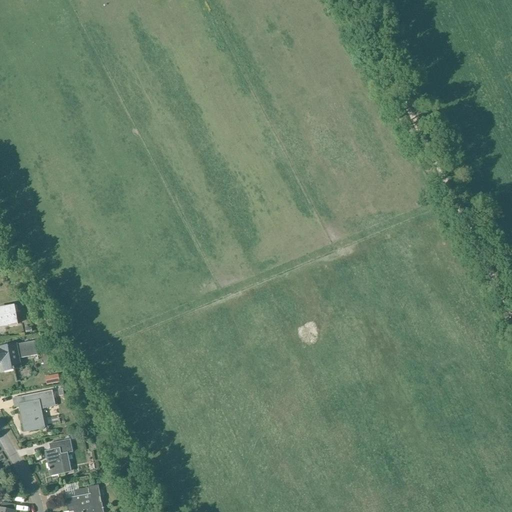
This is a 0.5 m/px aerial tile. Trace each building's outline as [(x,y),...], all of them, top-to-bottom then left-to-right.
[(6,310),(0,310),(0,327),(18,325),(14,305),(6,307),(6,310)] [(35,342),(0,348),(0,363),(3,363),(4,371),(20,368),(19,359),(38,356),(35,342)] [(26,405),(23,406),(24,411),(21,411),(22,414),(21,416),(21,417),(22,419),(23,420),(25,432),(43,428),(39,408),(55,405),(53,391),(24,397),(26,405)] [(50,450),(45,451),(50,475),(65,472),(71,471),(68,453),(72,452),(70,440),(49,444),(50,450)] [(88,488),(73,491),(75,497),(65,499),(68,511),(71,511),(74,511),(73,511),(102,511),(97,486),(88,488)] [(0,511),(16,511),(17,511),(14,510),(15,505),(2,502),(1,509),(0,508),(0,511)]
